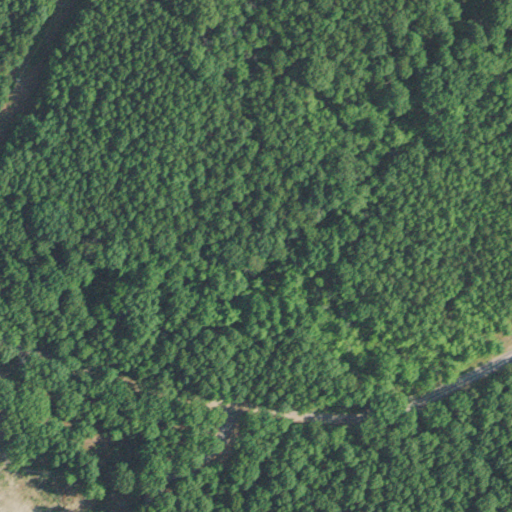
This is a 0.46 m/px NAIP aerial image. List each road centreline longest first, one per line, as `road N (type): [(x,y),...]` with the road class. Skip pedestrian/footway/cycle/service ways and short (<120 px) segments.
road 1 (residential): [(0,337),(169,389),(333,417),(406,408),(511,355)]
road 2 (residential): [(0,118),(35,72),(70,0)]
